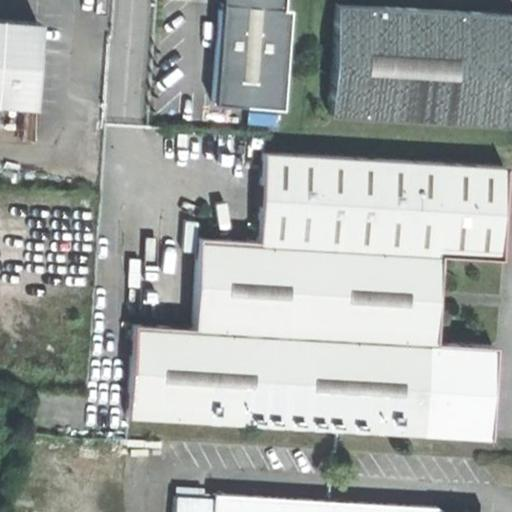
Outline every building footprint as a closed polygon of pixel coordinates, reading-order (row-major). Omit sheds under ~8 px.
[(276,0),(214,0),(206,102),(275,108),(283,6),(276,5),(276,0)] [(511,14),(331,4),(326,115),(508,124),(509,101),(510,81),(511,54),(511,43),(511,14)] [(37,21),(0,18),(0,103),(30,106),(33,66),(37,21)] [(501,166),(258,153),(251,238),(193,235),(187,326),(128,323),(121,415),(483,439),(488,345),(429,341),(432,290),(435,254),(495,256),(501,166)] [(435,511),(434,511),(434,506),(344,499),(343,497),(331,497),(331,498),(207,490),(207,495),(170,493),(168,511),(435,511)]
